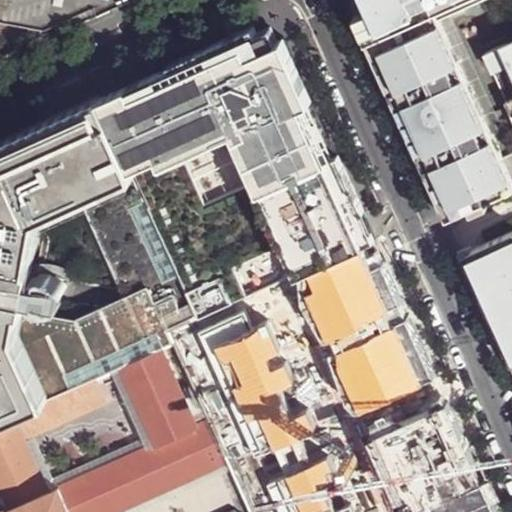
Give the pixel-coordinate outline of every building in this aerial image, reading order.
[(133,0),(0,0),(0,20),(46,29),(49,38),(133,0)] [(356,0),(353,7),(449,218),(511,189),(511,175),(438,11),(461,0),(356,0)] [(367,245),(378,240),(287,38),(267,47),(257,27),(103,96),(202,318),(250,297),(236,266),(287,244),(300,274),(303,273),(367,245)] [(511,42),(487,53),(494,71),(511,62),(511,97),(507,100),(511,109),(511,42)] [(202,318),(103,96),(0,141),(0,419),(118,367),(124,364),(163,347),(174,342),(170,333),(193,323),(202,318)] [(511,231),(465,253),(492,315),(511,358),(511,231)] [(367,245),(303,273),(332,337),(337,335),(348,360),(343,362),(357,392),(361,390),(369,406),(438,375),(411,316),(410,316),(403,302),(404,301),(386,261),(376,266),(367,245)] [(247,310),(202,330),(235,405),(247,400),(262,433),(250,438),(258,456),(317,429),(309,411),(294,417),(281,388),(296,381),(288,362),(284,364),(279,352),(282,350),(269,322),(255,328),(247,310)] [(124,364),(159,443),(198,426),(163,347),(124,364)] [(118,367),(150,440),(56,481),(35,433),(25,438),(49,492),(61,487),(148,448),(159,443),(124,364),(118,367)] [(49,492),(25,438),(35,433),(107,401),(100,385),(96,377),(0,419),(0,491),(9,511),(49,492)] [(198,426),(159,443),(148,448),(165,488),(227,461),(209,421),(199,399),(195,401),(205,423),(198,426)] [(262,433),(247,400),(235,405),(250,438),(262,433)] [(498,511),(485,481),(483,481),(475,463),(477,462),(450,402),(376,434),(403,495),(414,491),(422,509),(415,511),(498,511)] [(61,487),(72,511),(111,511),(165,488),(148,448),(61,487)] [(354,511),(352,506),(338,511),(336,511),(323,482),(338,475),(330,457),(270,483),(277,499),(289,494),(296,511),(354,511)] [(135,511),(231,470),(227,461),(165,488),(111,511),(135,511)] [(72,511),(61,487),(49,492),(9,511),(72,511)] [(296,511),(289,494),(277,499),(282,511),(296,511)]
